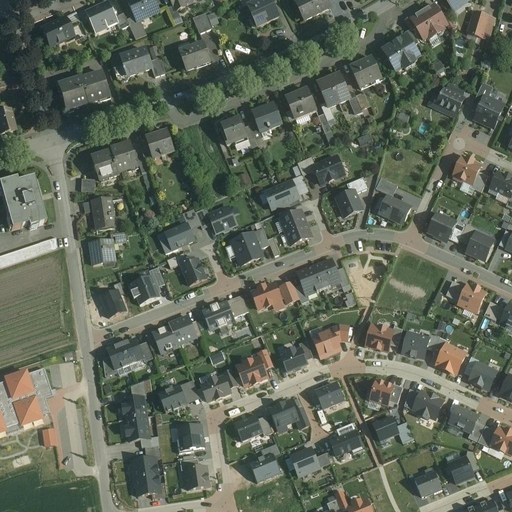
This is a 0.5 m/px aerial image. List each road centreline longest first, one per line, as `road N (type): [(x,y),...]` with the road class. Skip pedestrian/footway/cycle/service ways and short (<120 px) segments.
road 1 (tertiary): [(50,141),(228,80),(392,0)]
road 2 (residential): [(407,243),(347,239),(84,341)]
road 3 (residential): [(511,419),(380,369),(339,370),(299,386)]
road 4 (residential): [(50,141),(84,341)]
road 5 (residential): [(511,164),(458,140),(407,243)]
road 6 (residential): [(299,386),(220,418),(224,505)]
road 7 (residential): [(84,341),(108,511)]
road 8 (residential): [(9,18),(50,141)]
